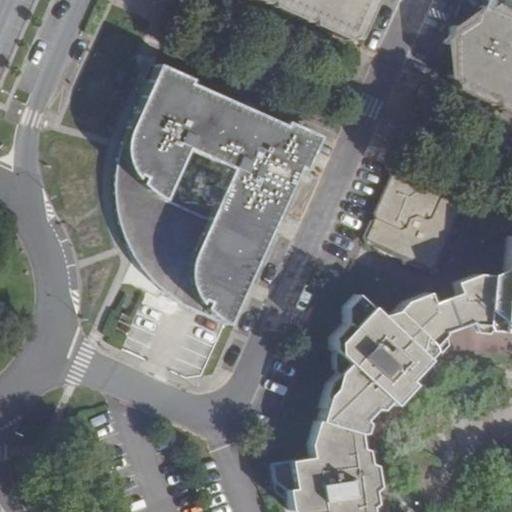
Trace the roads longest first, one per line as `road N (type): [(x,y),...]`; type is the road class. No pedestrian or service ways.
road 1 (residential): [(47,349),(214,420),(228,410),(418,0)]
road 2 (residential): [(39,225),(28,136),(85,0)]
road 3 (tertiary): [(13,511),(0,454),(19,387)]
road 4 (tertiary): [(47,349),(59,299),(39,225)]
